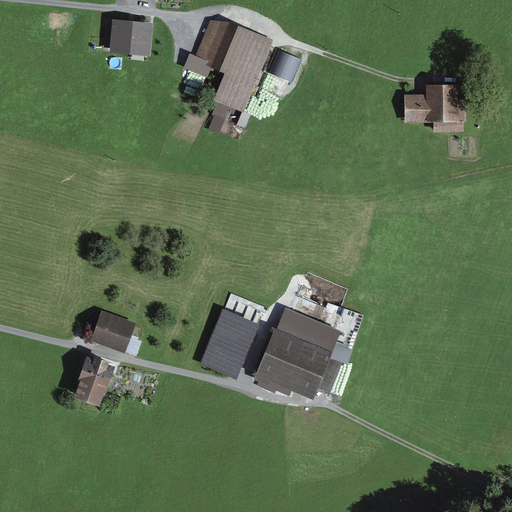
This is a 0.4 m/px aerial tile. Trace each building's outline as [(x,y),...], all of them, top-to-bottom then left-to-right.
[(151,23),(114,20),(112,49),(149,52),(151,23)] [(240,114),(268,46),(232,31),(215,72),(221,75),(210,102),(240,114)] [(463,85),(429,86),(429,95),(408,96),(408,119),(463,118),(463,85)] [(252,328),(220,316),(201,365),(234,378),(252,328)] [(132,330),(94,319),(86,347),(124,358),(132,330)] [(326,355),(271,335),(255,378),(309,398),(326,355)] [(109,371),(83,365),(74,400),(100,407),(109,371)]
